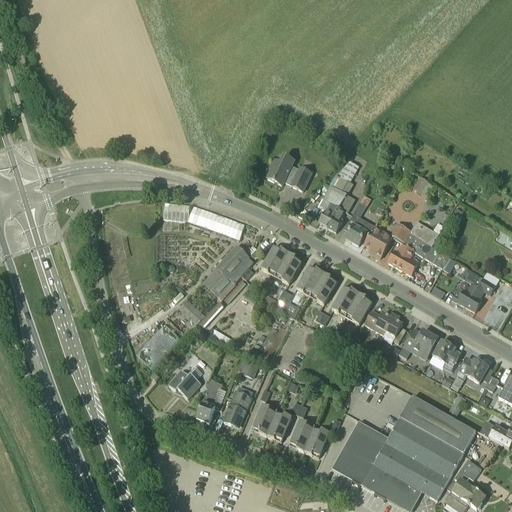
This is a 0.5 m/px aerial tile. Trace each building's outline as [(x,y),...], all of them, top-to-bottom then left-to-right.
[(295,169),(298,163),(286,157),(283,164),(275,160),(270,171),(272,172),(267,181),(282,188),(284,184),(291,188),(306,195),(315,176),(301,169),(300,171),(295,169)] [(410,182),(414,175),(408,172),(404,179),(410,182)] [(429,185),(418,178),(416,181),(417,182),(411,191),(422,197),(429,185)] [(327,230),(346,197),(332,188),(320,211),(326,214),(319,225),(327,230)] [(342,222),(346,214),(348,216),(356,202),(346,197),(327,230),(336,235),(343,223),(342,222)] [(363,198),(359,205),(366,209),(371,202),(363,198)] [(244,225),(166,202),(161,218),(240,241),(244,225)] [(366,209),(359,205),(350,220),(357,224),(347,241),(360,249),(367,237),(369,238),(374,229),(360,221),(366,209)] [(456,210),(452,218),(459,222),(463,214),(456,210)] [(411,235),(397,227),(391,236),(403,244),(405,245),(411,235)] [(372,256),(380,260),(392,240),(374,229),(369,238),(364,246),(374,252),(372,256)] [(415,238),(412,236),(411,235),(405,245),(403,244),(402,246),(408,250),(415,238)] [(443,271),(450,259),(415,238),(408,250),(397,270),(414,280),(417,275),(416,274),(420,267),(411,262),(415,254),(443,271)] [(408,250),(402,246),(400,246),(396,253),(395,252),(388,265),(397,270),(408,250)] [(243,280),(250,272),(256,265),(238,248),(203,286),(221,303),(223,301),(241,281),(243,280)] [(274,250),(262,271),(275,279),(289,256),(282,252),(281,254),(274,250)] [(251,258),(256,262),(262,255),(258,251),(257,252),(251,258)] [(289,256),(275,279),(289,287),(302,266),(295,262),(297,260),(289,256)] [(451,262),(444,273),(451,276),(457,265),(451,262)] [(297,292),(311,300),(324,276),(317,272),(316,274),(309,270),(297,292)] [(466,310),(478,290),(483,280),(468,271),(462,281),(470,286),(467,293),(464,291),(463,293),(458,290),(452,301),(466,310)] [(253,275),(250,272),(243,280),(246,283),(253,275)] [(324,276),(311,300),(324,307),(337,286),(331,283),(332,280),(324,276)] [(490,297),(496,288),(483,280),(478,290),(466,310),(475,315),(483,302),(481,301),(485,294),(490,297)] [(242,282),(224,302),(229,306),(247,287),(242,282)] [(332,312),(333,312),(345,320),(359,296),(352,292),(351,294),(345,291),(332,312)] [(284,293),(279,302),(284,305),(289,296),(284,293)] [(289,296),(284,305),(279,314),(294,322),(300,311),(291,306),(295,299),(289,296)] [(359,296),(345,320),(360,328),(372,306),(366,303),(367,301),(359,296)] [(276,303),(269,298),(265,305),(273,309),(276,303)] [(188,302),(179,311),(196,328),(205,318),(188,302)] [(204,330),(224,309),(219,304),(199,325),(204,330)] [(314,322),(319,325),(324,316),(319,313),(314,322)] [(364,327),(384,337),(395,317),(391,315),(389,319),(384,316),(382,319),(372,313),(364,327)] [(324,316),(319,325),(324,328),(330,319),(324,316)] [(395,317),(384,337),(382,341),(392,347),(393,344),(399,347),(404,337),(399,334),(403,327),(398,324),(400,320),(395,317)] [(151,372),(180,341),(164,326),(135,357),(151,372)] [(416,329),(403,350),(426,363),(438,342),(416,329)] [(348,342),(354,345),(359,336),(353,333),(348,342)] [(344,348),(350,351),(354,345),(348,342),(344,348)] [(442,344),(433,359),(446,366),(444,370),(451,374),(461,358),(454,354),(455,351),(442,344)] [(395,349),(390,358),(396,362),(401,352),(395,349)] [(466,361),(457,377),(464,381),(466,378),(479,386),(488,371),(475,363),(473,365),(466,361)] [(260,370),(248,364),(242,377),(255,382),(260,370)] [(178,393),(188,401),(201,386),(197,382),(203,376),(195,369),(187,377),(182,373),(169,388),(176,394),(178,393)] [(154,375),(151,379),(156,384),(160,380),(154,375)] [(485,390),(493,394),(499,383),(491,378),(485,390)] [(511,380),(511,379),(503,393),(499,402),(511,408),(511,380)] [(449,391),(453,384),(448,381),(444,388),(449,391)] [(209,426),(216,409),(221,411),(227,394),(221,391),(222,387),(211,383),(197,421),(209,426)] [(292,385),(289,392),(295,395),(298,388),(292,385)] [(264,392),(260,402),(266,405),(270,395),(264,392)] [(251,401),(236,395),(224,424),(232,427),(233,424),(240,427),(251,401)] [(456,421),(466,402),(458,397),(448,416),(456,421)] [(436,503),(475,434),(414,400),(390,442),(362,426),(336,471),(408,511),(412,511),(422,494),(436,503)] [(296,405),(292,415),(298,417),(302,408),(296,405)] [(259,435),(267,439),(278,413),(263,407),(254,430),(260,433),(259,435)] [(304,420),(307,410),(302,408),(298,417),(304,420)] [(283,443),(292,420),(278,413),(267,439),(275,442),(276,440),(283,443)] [(331,431),(336,434),(341,424),(335,422),(331,431)] [(305,454),(315,429),(301,423),(291,446),(298,449),(297,451),(305,454)] [(313,456),(320,458),(330,435),(315,429),(305,454),(313,458),(313,456)] [(489,440),(509,451),(511,446),(511,430),(509,436),(495,429),(489,440)] [(483,467),(487,460),(482,457),(478,463),(483,467)] [(449,507),(456,511),(469,511),(472,509),(476,511),(486,499),(462,483),(465,478),(473,484),(482,472),(470,464),(449,493),(453,496),(449,503),(449,507)]
